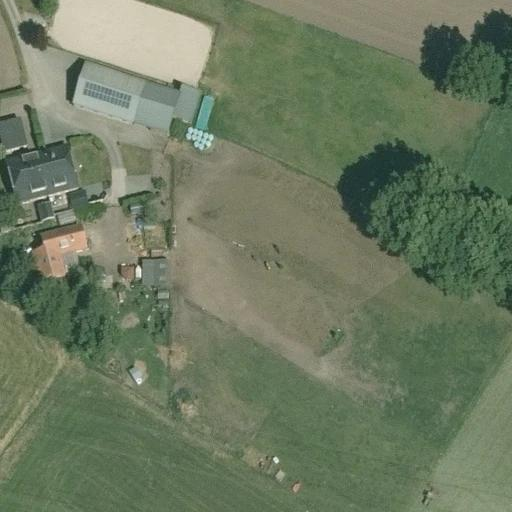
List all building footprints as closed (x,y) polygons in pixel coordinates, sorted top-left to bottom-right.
[(72,108),(131,127),(144,87),(85,68),(72,108)] [(0,126),(0,142),(3,155),(27,150),(20,122),(0,126)] [(40,173),(46,198),(77,190),(66,149),(44,155),(48,171),(40,173)] [(16,205),(46,198),(40,173),(48,171),(44,155),(6,164),(16,205)] [(40,284),(65,278),(60,258),(86,251),(80,228),(42,238),(47,259),(34,263),(40,284)]
